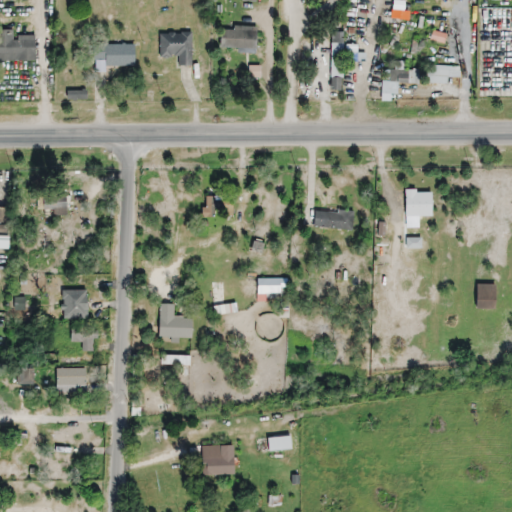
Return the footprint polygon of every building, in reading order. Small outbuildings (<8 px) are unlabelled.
[(255,27),(221,27),(220,52),(255,52),(255,27)] [(0,61),(35,62),(35,36),(14,36),(14,30),(0,30),(0,61)] [(444,43),(445,34),(432,33),(432,42),(444,43)] [(159,56),(176,56),(176,65),(191,65),(191,34),(159,34),(159,56)] [(330,90),(342,90),(342,69),(350,69),(350,63),(364,63),(364,46),(344,46),(344,34),(330,34),(330,90)] [(134,65),(134,45),(93,45),(93,72),(111,72),(111,65),(134,65)] [(248,78),(259,78),(259,67),(248,67),(248,78)] [(459,67),(427,67),(427,82),(459,82),(459,67)] [(397,83),(416,83),(416,73),(389,73),(389,81),(382,81),(382,94),(397,94),(397,83)] [(426,190),(404,190),(404,210),(426,210),(426,190)] [(37,210),(66,210),(66,196),(37,196),(37,210)] [(214,206),(204,206),(204,216),(214,216),(214,206)] [(9,208),(0,207),(0,222),(9,223),(9,208)] [(353,213),(314,213),(314,229),(353,229),(353,213)] [(0,248),(9,248),(9,236),(0,235),(0,248)] [(400,255),(421,255),(421,244),(400,244),(400,255)] [(416,295),(416,271),(397,271),(397,295),(416,295)] [(92,287),(92,279),(56,279),(56,287),(92,287)] [(286,300),(286,279),(257,279),(257,300),(286,300)] [(86,291),(61,291),(61,319),(87,319),(86,291)] [(174,317),(174,305),(158,305),(158,341),(191,341),(191,317),(174,317)] [(95,329),(70,329),(70,341),(81,341),(81,351),(95,351),(95,329)] [(162,365),(189,365),(189,356),(162,356),(162,365)] [(84,392),(84,369),(56,369),(56,392),(84,392)] [(268,451),(291,449),(290,437),(267,439),(268,451)] [(202,446),(202,475),(233,475),(233,446),(202,446)]
